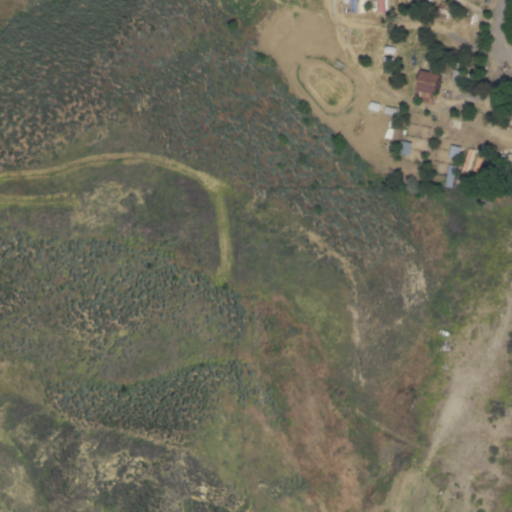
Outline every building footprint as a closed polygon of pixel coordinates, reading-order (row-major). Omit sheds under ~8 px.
[(446,18),(436,16),(441,0),(450,3),(446,18)] [(410,30),(418,32),(417,40),(422,41),(421,49),(419,49),(418,56),(414,55),(410,73),(403,72),(410,30)] [(442,74),(435,103),(416,99),(422,69),(442,74)] [(478,85),(452,79),(453,75),(454,75),(456,69),(474,74),(474,76),(480,77),(478,85)] [(449,160),(459,161),(460,148),(450,147),(449,160)] [(456,167),(448,166),(443,188),(451,190),(456,167)]
